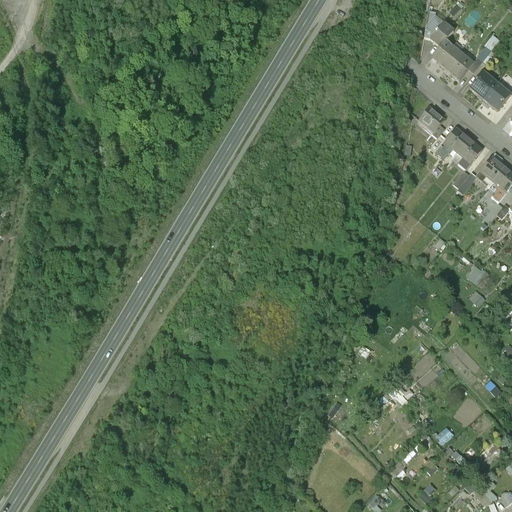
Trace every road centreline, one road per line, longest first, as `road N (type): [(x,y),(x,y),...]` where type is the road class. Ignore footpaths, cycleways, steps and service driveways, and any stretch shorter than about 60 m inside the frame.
road 1 (primary): [(323,0),(10,511)]
road 2 (track): [(91,379),(112,391),(314,116)]
road 3 (residential): [(511,156),(407,72)]
